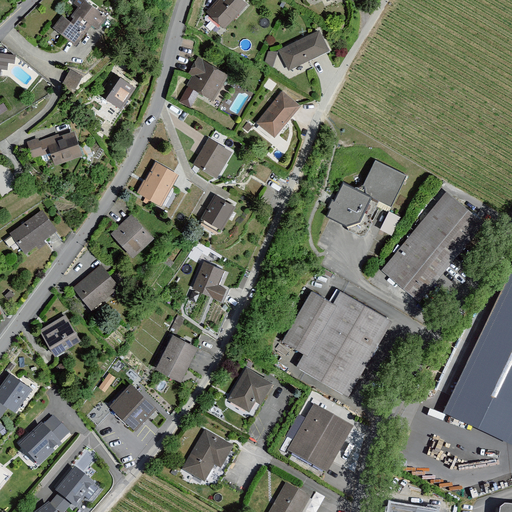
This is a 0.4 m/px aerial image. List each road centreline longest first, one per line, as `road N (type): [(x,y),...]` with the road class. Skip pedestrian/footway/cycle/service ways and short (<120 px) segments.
road 1 (residential): [(101,511),(155,452),(236,323),(318,114),(388,0)]
road 2 (residential): [(189,0),(133,156),(0,343)]
road 3 (residential): [(360,511),(388,401),(511,243)]
